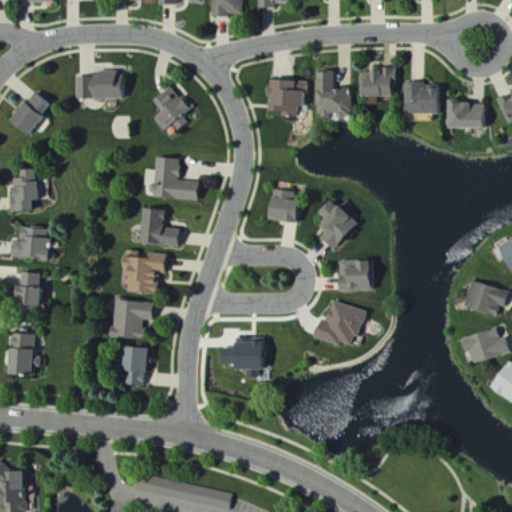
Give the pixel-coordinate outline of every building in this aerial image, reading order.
[(249,0),(218,0),(219,17),(250,17),(249,0)] [(405,99),(406,72),(369,71),(368,98),(405,99)] [(97,74),(98,101),(135,100),(135,85),(128,85),(128,73),(97,74)] [(322,74),(324,117),(336,117),(336,118),(359,117),(357,90),(338,91),(338,74),(322,74)] [(97,78),(84,78),(84,99),(96,99),(97,78)] [(280,112),(290,112),(290,117),(304,117),(305,108),(315,108),(315,83),(280,82),(280,112)] [(453,115),(452,85),(412,86),(413,116),(453,115)] [(172,133),(179,126),(183,131),(202,112),(188,98),(186,100),(176,88),(162,101),(171,110),(160,121),(172,133)] [(41,135),(63,107),(45,93),(23,121),(41,135)] [(495,103),(459,105),(460,130),(496,129),(495,103)] [(208,202),(209,183),(187,182),(189,160),(163,159),(162,172),(151,171),(150,187),(159,188),(158,199),(208,202)] [(16,197),(17,213),(44,213),(44,202),(50,202),(50,183),(45,184),(44,171),(30,171),(30,180),(22,180),(22,197),(16,197)] [(302,193),(280,190),(276,221),(308,225),(311,203),(301,202),(302,193)] [(323,230),(343,251),(368,227),(342,201),(327,215),(333,221),(323,230)] [(149,245),(189,248),(191,231),(174,229),(175,212),(151,210),(149,245)] [(18,258),(61,261),(62,252),(59,252),(60,240),(55,239),(55,230),(30,228),(29,242),(19,241),(18,258)] [(136,293),(168,295),(168,273),(176,273),(176,255),(154,254),(154,259),(142,259),(142,252),(131,252),(130,271),(137,271),(136,293)] [(384,293),(383,262),(346,263),(346,293),(384,293)] [(29,304),(53,304),(53,289),(49,289),(50,275),(30,274),(29,304)] [(470,308),(504,318),(507,308),(511,309),(511,291),(478,282),(470,308)] [(120,339),(153,341),(154,321),(164,322),(165,304),(122,302),(120,339)] [(374,312),(341,303),(336,322),(329,321),(324,340),(349,347),(349,344),(363,348),(374,312)] [(480,366),(511,356),(511,338),(508,339),(505,330),(473,340),(480,366)] [(45,336),(23,336),(22,377),(44,378),(45,336)] [(230,366),(245,366),(245,371),(255,371),(255,379),(262,379),(263,371),(276,371),(276,341),(255,340),(243,339),(242,350),(231,350),(230,366)] [(153,388),(154,375),(159,375),(160,350),(138,349),(137,387),(153,388)] [(511,399),(511,363),(498,393),(511,399)] [(5,511),(27,511),(28,511),(35,511),(34,493),(36,493),(35,473),(16,474),(16,465),(5,465),(6,472),(1,473),(2,483),(12,483),(12,490),(5,490),(5,511)] [(236,511),(240,496),(147,476),(145,487),(149,488),(148,493),(233,511),(236,511)]
